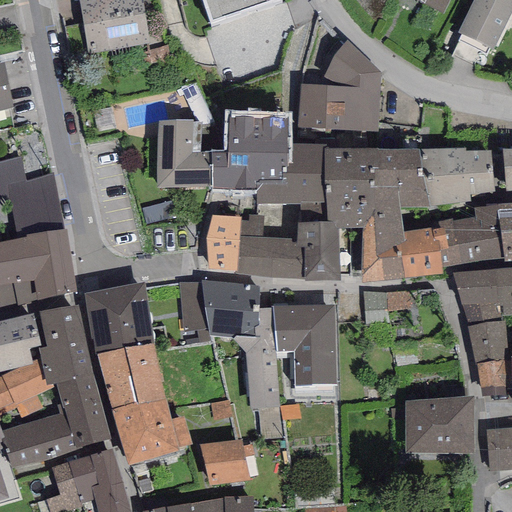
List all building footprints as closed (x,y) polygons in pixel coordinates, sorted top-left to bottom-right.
[(141,0),(89,0),(78,2),(88,56),(150,44),(141,0)] [(199,0),(209,29),(282,5),(280,0),(199,0)] [(413,0),(443,15),(450,0),(413,0)] [(511,0),(475,0),(457,36),(493,53),(511,12),(511,0)] [(299,88),(296,151),(323,151),(323,156),(347,156),(372,156),(377,155),(380,75),(346,44),(334,58),(319,88),(299,88)] [(4,65),(0,65),(0,114),(13,112),(4,65)] [(287,125),(229,123),(229,158),(210,158),(211,190),(211,193),(256,193),(256,188),(282,187),(282,151),(287,151),(287,125)] [(193,124),(158,124),(157,190),(211,190),(210,158),(210,156),(201,156),(201,126),(193,126),(193,124)] [(287,151),(282,151),(282,187),(256,188),(256,193),(257,209),(325,208),(323,156),(323,151),(296,151),(287,151)] [(470,204),(470,197),(465,155),(465,152),(418,155),(429,208),(470,204)] [(511,153),(502,154),(506,204),(511,204),(511,153)] [(490,154),(465,155),(470,197),(495,194),(490,154)] [(377,155),(372,156),(376,212),(363,232),(362,288),(441,277),(440,270),(434,234),(433,231),(402,237),(399,212),(429,211),(429,208),(418,155),(377,155)] [(338,234),(351,233),(347,156),(323,156),(325,208),(327,227),(333,227),(338,234)] [(372,156),(347,156),(351,233),(363,232),(376,212),(372,156)] [(0,296),(34,290),(36,305),(76,295),(66,233),(63,234),(53,176),(25,182),(21,158),(0,163),(0,197),(15,195),(23,242),(0,246),(0,296)] [(446,231),(434,234),(440,270),(502,261),(504,265),(511,264),(511,208),(473,211),(475,219),(445,223),(446,231)] [(240,222),(212,219),(206,239),(209,272),(235,275),(239,240),(240,222)] [(297,227),(297,241),(296,251),(304,251),(306,286),(339,285),(338,234),(333,227),(327,227),(297,227)] [(236,278),(306,286),(304,251),(296,251),(297,241),(239,240),(235,275),(236,278)] [(511,271),(494,274),(495,306),(497,325),(504,324),(511,322),(511,271)] [(494,274),(453,277),(461,308),(462,308),(467,329),(497,325),(495,306),(494,274)] [(200,284),(176,285),(179,332),(197,332),(199,343),(211,342),(209,338),(233,339),(255,340),(250,288),(200,284)] [(144,287),(85,298),(95,355),(154,346),(144,287)] [(272,290),(250,288),(255,340),(233,339),(233,342),(245,355),(251,413),(257,412),(260,441),(282,440),(275,354),(273,310),(272,290)] [(371,323),(394,321),(392,291),(369,293),(371,323)] [(334,308),(273,310),(275,354),(292,354),(293,390),(337,389),(334,308)] [(56,389),(93,380),(91,372),(78,309),(40,317),(47,350),(39,354),(47,389),(55,387),(56,389)] [(0,375),(41,362),(39,354),(30,319),(0,325),(0,375)] [(497,325),(467,329),(475,367),(477,367),(482,400),(510,397),(508,364),(504,324),(497,325)] [(111,414),(166,403),(153,349),(97,359),(111,414)] [(47,389),(41,362),(0,379),(0,416),(15,410),(22,421),(41,411),(37,398),(56,389),(55,387),(47,389)] [(93,380),(56,389),(65,415),(76,454),(111,444),(101,406),(93,380)] [(239,400),(218,403),(223,439),(244,437),(239,400)] [(472,402),(403,405),(406,461),(475,458),(472,402)] [(166,403),(111,414),(127,469),(179,454),(178,451),(189,448),(183,420),(171,423),(166,403)] [(76,454),(65,415),(1,434),(7,449),(13,471),(52,463),(76,454)] [(511,471),(511,430),(486,432),(489,473),(511,471)] [(201,448),(208,490),(249,483),(242,441),(201,448)] [(113,452),(91,459),(51,470),(59,497),(46,502),(48,511),(70,511),(82,508),(81,505),(94,502),(97,511),(130,511),(123,486),(113,452)] [(223,500),(190,506),(190,511),(253,511),(252,499),(223,500)]
